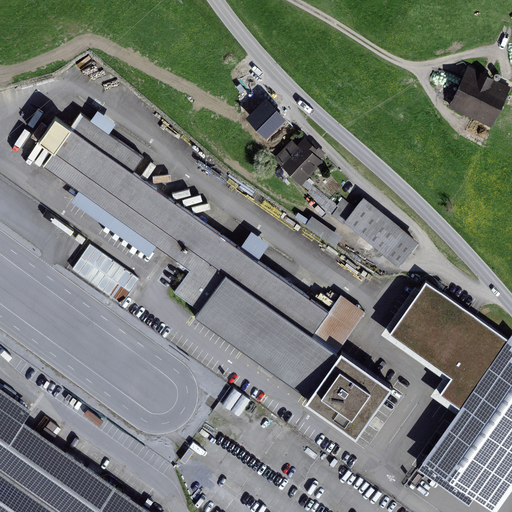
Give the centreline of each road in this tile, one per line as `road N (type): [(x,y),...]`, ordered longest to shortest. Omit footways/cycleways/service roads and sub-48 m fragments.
road 1 (unknown): [(374,466),(420,384),(379,340),(363,293),(89,91),(42,90),(11,103),(0,118)]
road 2 (tertiary): [(511,305),(411,195),(270,67),(216,0)]
road 3 (unknown): [(157,308),(374,466)]
road 4 (unknown): [(0,155),(17,178),(137,268),(157,308)]
road 5 (track): [(282,0),(429,74)]
